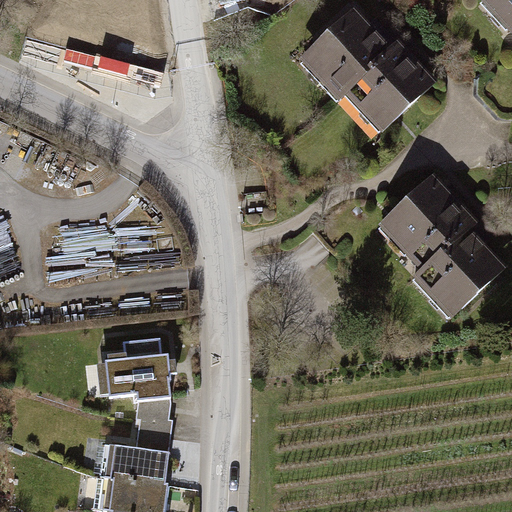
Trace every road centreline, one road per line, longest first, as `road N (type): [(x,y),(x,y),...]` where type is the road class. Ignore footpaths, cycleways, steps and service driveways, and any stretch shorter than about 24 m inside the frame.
road 1 (residential): [(221,511),(225,294),(206,192)]
road 2 (residential): [(206,192),(0,87)]
road 3 (residential): [(206,192),(186,0)]
